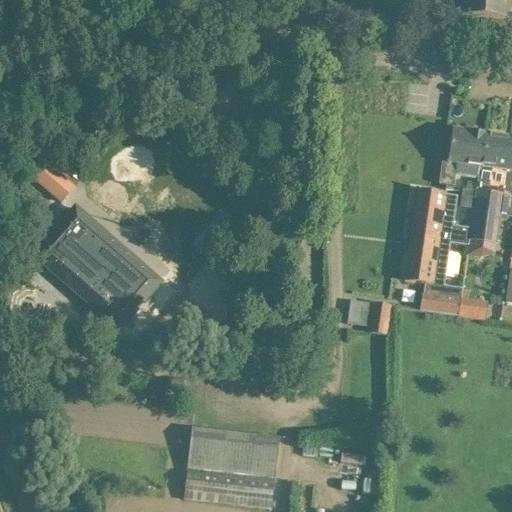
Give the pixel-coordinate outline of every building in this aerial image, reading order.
[(462,0),(461,16),(504,19),(505,0),(462,0)] [(478,180),(484,135),(452,130),(449,150),(447,163),(441,163),(438,185),(445,186),(445,191),(452,192),(454,177),(477,180),(478,180)] [(510,138),(484,135),(478,180),(477,180),(474,199),(474,200),(470,229),(468,243),(495,247),(500,216),(511,218),(511,204),(507,204),(509,191),(502,190),(510,138)] [(511,138),(510,138),(502,190),(509,191),(507,204),(511,204),(511,138)] [(41,158),(27,173),(60,202),(74,187),(41,158)] [(470,229),(452,226),(457,197),(445,195),(414,190),(414,192),(417,193),(416,201),(413,201),(413,203),(416,203),(414,211),(412,211),(411,213),(414,213),(413,221),(410,221),(410,223),(413,223),(412,231),(409,231),(408,232),(411,233),(411,234),(450,240),(450,244),(467,247),(468,243),(470,229)] [(474,200),(474,199),(475,192),(462,190),(461,198),(474,200)] [(74,209),(34,255),(119,329),(159,283),(74,209)] [(450,240),(411,234),(404,283),(424,285),(422,295),(421,295),(419,312),(458,317),(460,303),(462,289),(444,287),(450,244),(450,240)] [(460,303),(459,318),(481,321),(483,307),(460,303)] [(371,321),(387,323),(389,308),(389,307),(373,305),(371,321)] [(387,323),(371,321),(369,334),(385,336),(387,323)] [(119,376),(125,344),(105,340),(104,347),(73,341),(67,376),(98,382),(100,372),(119,376)] [(184,501),(270,511),(278,439),(192,429),(184,501)] [(348,496),(349,472),(324,471),(323,496),(348,496)]
